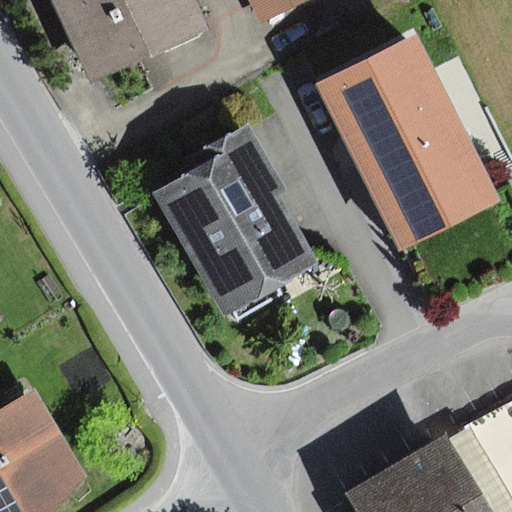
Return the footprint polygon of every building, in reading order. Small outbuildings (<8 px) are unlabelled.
[(42,0),(79,80),(195,27),(183,0),(42,0)] [(242,0),(255,24),(302,0),(242,0)] [(484,196),(400,30),(303,78),(387,245),(484,196)] [(175,165),(136,189),(214,317),(308,261),(267,193),(276,188),(234,120),(215,131),(214,129),(170,156),(175,165)] [(0,511),(41,511),(78,475),(25,386),(0,399),(0,511)] [(432,431),(331,488),(345,511),(511,511),(511,399),(436,437),(432,431)]
